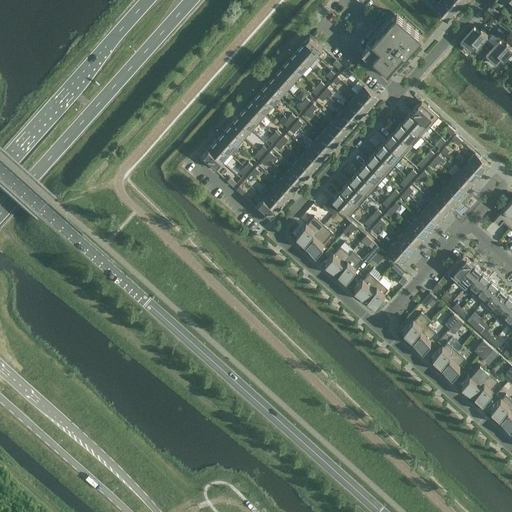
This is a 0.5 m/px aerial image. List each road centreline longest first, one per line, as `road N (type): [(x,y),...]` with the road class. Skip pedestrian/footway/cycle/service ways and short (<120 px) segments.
road 1 (tertiary): [(380,511),(0,171)]
road 2 (trunk): [(0,217),(194,0)]
road 3 (trunk): [(149,0),(0,168)]
road 4 (secondary): [(154,511),(0,365)]
road 5 (residential): [(397,93),(275,234)]
road 6 (residential): [(377,327),(511,446)]
road 7 (secondary): [(0,398),(125,511)]
road 8 (residential): [(275,234),(377,327)]
road 9 (residential): [(377,327),(467,225)]
road 10 (residential): [(483,0),(397,93)]
